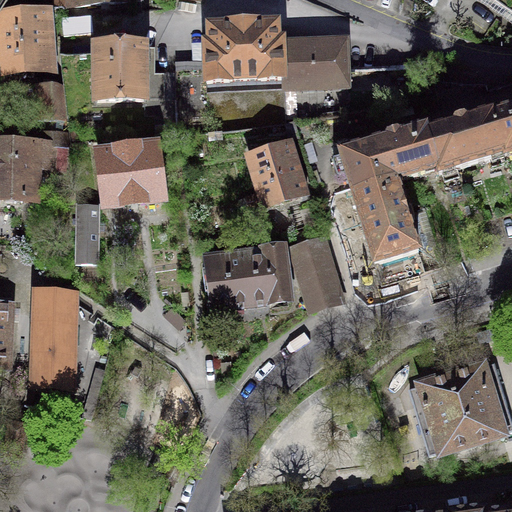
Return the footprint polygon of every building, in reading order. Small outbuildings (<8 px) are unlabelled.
[(143,2),(143,0),(52,0),(53,10),(98,6),(143,2)] [(511,0),(493,0),(511,12),(511,0)] [(57,32),(90,30),(89,16),(56,18),(57,32)] [(50,44),(48,17),(3,21),(7,74),(52,70),(50,44)] [(206,71),(207,84),(229,83),(229,82),(261,80),(261,81),(284,80),(283,45),(283,44),(278,45),(277,28),(257,29),(257,28),(243,29),(229,29),(229,30),(209,31),(210,48),(205,48),(206,71)] [(324,44),(283,45),(284,80),(284,90),(286,127),(414,104),(412,70),(348,72),(346,43),(324,44)] [(154,50),(97,51),(98,102),(121,102),(144,101),(143,69),(155,69),(154,50)] [(284,90),(284,80),(261,81),(261,80),(229,82),(229,83),(207,84),(206,71),(175,71),(177,138),(208,134),(286,127),(284,90)] [(151,98),(164,98),(164,76),(151,76),(151,98)] [(65,89),(39,88),(38,119),(67,117),(65,89)] [(506,158),(511,156),(511,111),(493,117),(505,156),(506,158)] [(454,126),(428,134),(439,171),(440,176),(505,156),(493,117),(493,114),(467,122),(464,120),(460,121),(456,123),(454,126)] [(397,182),(397,184),(439,171),(428,134),(426,130),(401,137),(397,135),(393,136),(389,138),(388,141),(341,156),(353,196),(397,182)] [(70,171),(70,148),(31,147),(31,133),(0,132),(0,200),(11,201),(33,201),(34,170),(44,170),(43,190),(63,191),(63,170),(70,171)] [(259,183),(267,207),(308,194),(293,147),(252,160),(259,183)] [(155,150),(100,157),(107,208),(134,205),(162,201),(155,150)] [(347,241),(365,235),(373,261),(380,265),(419,253),(405,209),(397,184),(397,182),(353,196),(356,205),(337,211),(347,241)] [(76,267),(99,267),(99,208),(77,208),(76,267)] [(340,302),(323,245),(294,254),(311,311),(340,302)] [(257,255),(209,262),(215,310),(252,305),(290,301),(283,251),(264,254),(264,253),(257,254),(257,255)] [(63,393),(72,393),(73,343),(74,303),(67,298),(37,297),(34,407),(62,411),(63,393)] [(11,338),(12,309),(0,308),(0,369),(10,370),(11,338)] [(421,389),(409,392),(429,459),(441,455),(441,456),(503,437),(502,436),(511,433),(511,423),(498,377),(497,378),(494,367),(482,370),(482,369),(451,378),(420,388),(421,389)] [(26,426),(10,423),(4,457),(21,460),(23,443),(26,426)] [(168,458),(158,453),(153,463),(149,472),(145,481),(142,491),(139,500),(136,509),(135,511),(152,511),(153,510),(157,498),(162,486),(157,484),(168,458)] [(181,466),(172,462),(163,482),(173,486),(181,466)]
